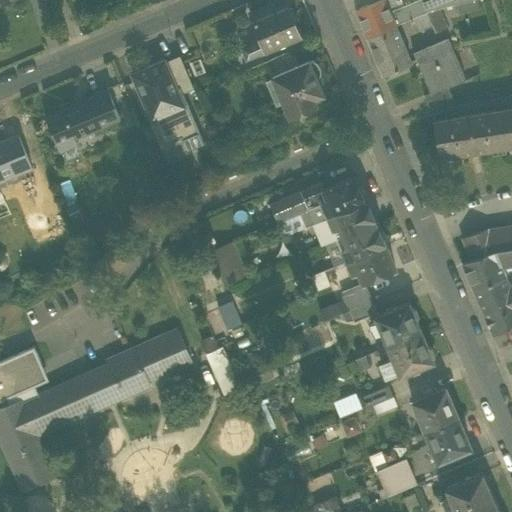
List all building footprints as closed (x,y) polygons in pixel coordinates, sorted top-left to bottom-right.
[(381,0),(356,11),(366,36),(395,24),(391,11),(385,0),(381,0)] [(409,19),(427,12),(468,0),(418,0),(391,11),(395,24),(395,25),(409,19)] [(241,46),(246,59),(285,43),(297,38),(299,37),(293,22),(296,17),(292,10),(288,8),(287,5),(272,11),(269,5),(250,13),(259,35),(256,40),(241,46)] [(436,33),(427,12),(409,19),(418,41),(436,33)] [(395,25),(395,24),(366,36),(382,75),(410,63),(395,25)] [(301,47),(297,38),(285,43),(289,52),(292,50),(301,47)] [(429,92),(430,94),(447,87),(465,80),(448,39),(413,53),(429,92)] [(270,60),(277,76),(299,66),(292,50),(289,52),(270,60)] [(194,88),(180,55),(165,61),(176,87),(180,86),(183,92),(194,88)] [(206,72),(200,58),(188,63),(195,77),(206,72)] [(150,73),(134,80),(144,105),(147,104),(153,119),(184,105),(176,87),(165,61),(164,59),(147,67),(150,73)] [(283,103),(289,119),(318,107),(315,100),(324,96),(317,79),(319,78),(319,69),(317,64),(310,62),(299,66),(277,76),(272,77),(283,103)] [(147,67),(131,73),(134,79),(150,73),(147,67)] [(275,106),(283,103),(272,77),(265,80),(275,106)] [(182,140),(200,132),(183,92),(180,86),(176,87),(184,105),(153,119),(164,144),(181,137),(182,140)] [(423,95),(428,108),(453,101),(447,87),(430,94),(429,92),(423,95)] [(45,117),(59,149),(76,142),(73,136),(119,117),(106,88),(94,93),(95,96),(95,97),(62,112),(62,110),(45,117)] [(144,105),(151,119),(153,119),(147,104),(144,105)] [(511,107),(432,121),(438,157),(511,144),(511,107)] [(186,150),(204,143),(200,132),(182,140),(186,150)] [(0,201),(2,201),(0,195),(0,179),(26,168),(31,166),(18,135),(0,143),(0,201)] [(34,165),(31,166),(26,168),(29,174),(15,180),(39,239),(62,229),(38,171),(37,171),(34,165)] [(277,221),(278,221),(300,212),(308,209),(313,222),(334,214),(366,200),(356,176),(324,190),(321,182),(269,204),(277,221)] [(375,222),(366,200),(334,214),(343,236),(375,222)] [(306,225),(300,212),(278,221),(284,235),(306,225)] [(385,245),(375,222),(343,236),(353,259),(385,245)] [(511,247),(511,225),(488,229),(488,228),(463,236),(471,259),(495,250),(511,247)] [(212,245),(219,269),(241,262),(234,238),(212,245)] [(395,269),(385,245),(353,259),(363,282),(395,269)] [(511,247),(495,250),(501,265),(511,262),(511,247)] [(504,270),(501,265),(495,250),(471,259),(462,262),(471,284),(504,270)] [(506,276),(504,270),(471,284),(473,289),(506,276)] [(314,275),(320,289),(331,285),(325,271),(314,275)] [(483,311),(511,298),(511,290),(509,284),(506,276),(473,289),(483,311)] [(338,293),(346,311),(372,300),(363,282),(338,293)] [(511,325),(511,298),(483,311),(492,333),(511,325)] [(349,310),(354,321),(376,312),(372,301),(349,310)] [(218,307),(227,329),(236,325),(227,303),(218,307)] [(381,333),(386,346),(421,332),(416,320),(419,314),(415,306),(410,306),(409,303),(374,317),(375,321),(371,323),(376,335),(381,333)] [(205,312),(214,334),(224,330),(215,308),(205,312)] [(56,474),(47,454),(37,433),(150,383),(148,379),(191,360),(178,329),(125,352),(127,356),(38,395),(23,401),(22,398),(9,404),(0,407),(0,437),(23,489),(56,474)] [(427,345),(421,332),(386,346),(392,359),(387,361),(392,374),(397,372),(399,376),(434,362),(432,357),(435,353),(432,345),(427,345)] [(0,400),(7,398),(9,404),(22,398),(23,401),(38,395),(34,386),(42,383),(37,373),(42,370),(39,363),(41,363),(34,346),(0,361),(0,400)] [(48,379),(41,363),(39,363),(42,370),(37,373),(42,383),(48,379)] [(246,373),(251,384),(264,378),(259,368),(246,373)] [(357,397),(362,409),(392,396),(387,384),(357,397)] [(411,401),(424,431),(458,417),(446,386),(411,401)] [(355,417),(341,419),(343,433),(358,430),(355,417)] [(471,447),(458,417),(424,431),(437,461),(471,447)] [(366,453),(371,467),(383,463),(378,449),(366,453)] [(378,470),(389,495),(416,483),(405,458),(378,470)] [(476,511),(495,505),(481,473),(446,488),(449,497),(456,511),(454,511),(476,511)] [(443,500),(448,511),(454,511),(456,511),(449,497),(443,500)]
